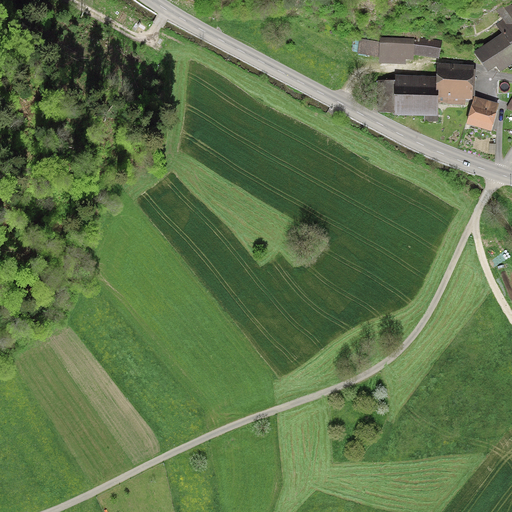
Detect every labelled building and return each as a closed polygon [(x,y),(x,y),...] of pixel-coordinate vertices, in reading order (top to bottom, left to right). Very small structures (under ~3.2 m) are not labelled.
[(511,10),(508,5),(497,11),(503,21),(496,26),(503,36),(511,49),(511,10)] [(498,72),(511,62),(511,49),(503,36),(473,55),(479,63),(482,66),(486,72),(494,66),(498,72)] [(438,57),(440,43),(413,39),(412,41),(379,40),(379,44),(359,40),(358,52),(379,56),(379,59),(403,60),(404,52),(410,53),(438,57)] [(379,82),(377,113),(394,114),(424,114),(424,121),(436,121),(436,115),(437,115),(437,99),(438,99),(439,106),(455,107),(464,107),(464,103),(467,103),(467,100),(471,100),(472,70),(465,68),(436,66),(436,85),(386,82),(379,82)] [(491,131),(499,105),(475,98),(470,111),(467,124),(491,131)]
